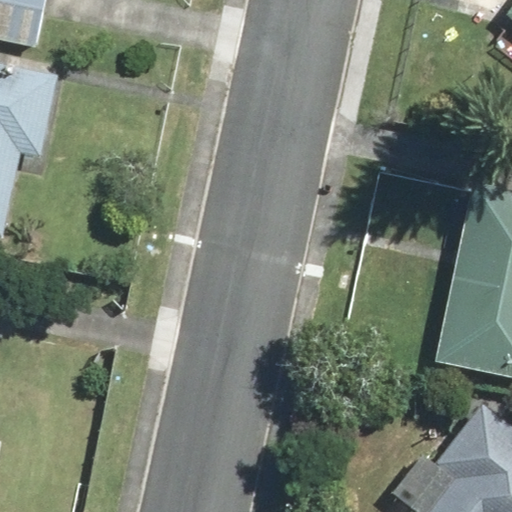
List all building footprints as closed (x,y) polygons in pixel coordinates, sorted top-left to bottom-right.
[(0,0),(0,36),(57,46),(64,0),(0,0)] [(511,0),(505,0),(495,15),(511,26),(511,0)] [(0,240),(17,243),(32,159),(61,164),(76,79),(0,65),(0,240)] [(511,184),(461,174),(420,357),(511,377),(511,184)] [(511,511),(511,427),(478,400),(424,467),(414,459),(378,502),(390,511),(511,511)]
